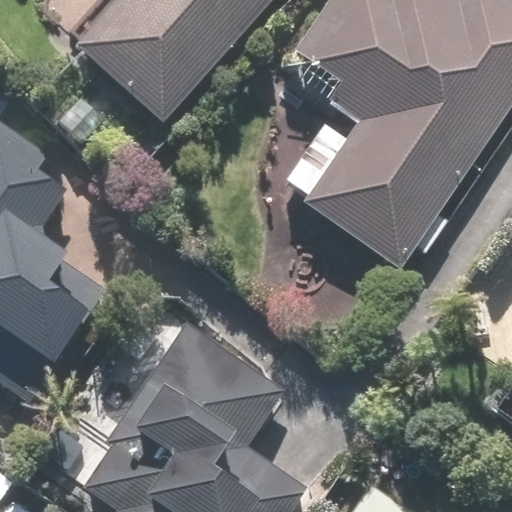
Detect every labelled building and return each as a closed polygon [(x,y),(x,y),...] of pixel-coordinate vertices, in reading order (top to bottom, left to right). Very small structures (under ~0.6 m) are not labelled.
[(171,123),(279,0),(112,0),(77,40),(171,123)] [(405,268),(511,108),(511,5),(503,0),(460,0),(460,1),(457,0),(335,0),(289,70),(341,105),(285,188),(405,268)] [(51,160),(0,124),(0,380),(36,406),(101,313),(60,284),(78,258),(44,235),(73,194),(42,173),(51,160)] [(291,399),(194,323),(119,419),(131,428),(83,489),(112,511),(302,511),(314,497),(252,449),(291,399)] [(412,511),(374,488),(358,511),(412,511)]
